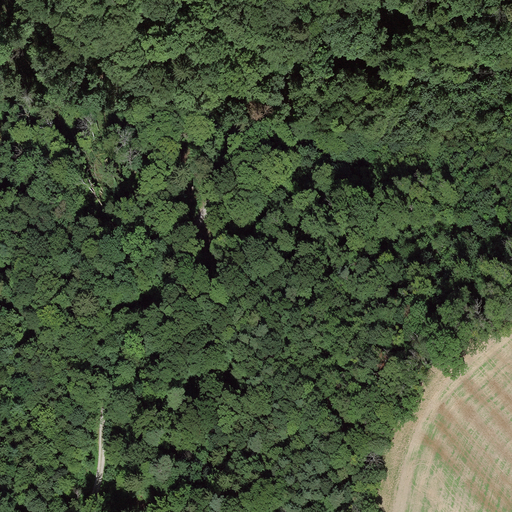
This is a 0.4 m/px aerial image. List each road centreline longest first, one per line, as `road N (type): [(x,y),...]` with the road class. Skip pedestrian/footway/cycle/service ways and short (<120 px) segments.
road 1 (track): [(204,0),(279,51),(288,87),(210,194),(167,270),(108,404),(87,511)]
road 2 (track): [(212,12),(342,29),(457,6)]
